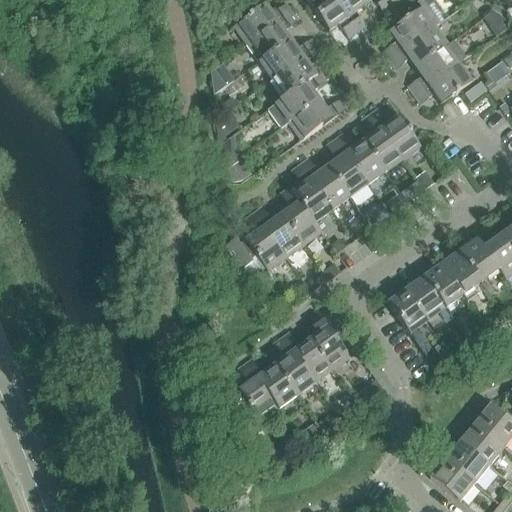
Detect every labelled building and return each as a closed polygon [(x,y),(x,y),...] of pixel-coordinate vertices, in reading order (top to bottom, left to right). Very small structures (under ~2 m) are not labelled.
[(262,0),(238,0),(235,3),(243,14),(246,12),(250,17),(232,29),(246,48),(292,14),(286,5),(272,16),(265,6),(264,6),(261,1),(262,0)] [(357,35),(332,0),(307,0),(305,2),(329,34),(339,27),(349,41),(357,35)] [(358,0),(332,0),(357,35),(366,29),(356,15),(365,8),(358,0)] [(392,10),(385,0),(358,0),(365,8),(374,2),(384,16),(392,10)] [(385,0),(392,10),(401,3),(398,0),(385,0)] [(381,54),(388,63),(434,29),(421,11),(388,35),(395,44),(381,54)] [(246,48),(258,66),(291,42),(285,33),(299,23),(292,14),(246,48)] [(408,62),(414,71),(447,47),(434,29),(388,63),(394,72),(408,62)] [(258,66),(271,83),(318,49),(311,41),(297,51),(291,42),(258,66)] [(407,89),(413,98),(459,65),(466,60),(454,42),(447,47),(414,71),(421,79),(407,89)] [(271,83),(283,100),(283,101),(317,77),(310,68),(324,58),(318,49),(271,83)] [(459,65),(413,98),(419,107),(433,97),(440,106),(473,83),(459,65)] [(283,100),(274,107),(287,126),(320,102),(313,93),(327,83),(321,74),(317,77),(283,101),(283,100)] [(320,102),(287,126),(300,144),(347,111),(340,101),(326,111),(320,102)] [(369,116),(402,163),(421,150),(397,117),(388,124),(378,110),(369,116)] [(218,122),(224,130),(234,123),(228,114),(218,122)] [(370,136),(361,143),(385,175),(402,163),(369,116),(360,122),(370,136)] [(343,135),(334,141),(367,188),(385,175),(361,143),(353,149),(343,135)] [(335,162),(326,168),(350,201),(367,188),(334,141),(325,148),(335,162)] [(308,160),(299,167),(333,213),(350,201),(326,168),(318,174),(308,160)] [(300,187),(292,193),(291,194),(315,226),(333,213),(299,167),(290,173),(300,187)] [(427,179),(419,185),(424,192),(432,187),(427,179)] [(290,210),(280,216),(304,249),(322,236),(315,226),(291,194),(292,193),(289,189),(280,196),(290,210)] [(411,194),(404,199),(407,205),(415,199),(411,194)] [(399,199),(388,207),(393,215),(405,207),(399,199)] [(379,207),(363,218),(372,230),(388,219),(379,207)] [(262,208),(253,215),(286,262),(304,249),(280,216),(272,222),(262,208)] [(286,262),(253,215),(244,221),(254,235),(244,242),(245,243),(240,247),(235,241),(224,249),(241,272),(252,264),(250,262),(256,258),(268,275),(286,262)] [(511,228),(500,237),(511,254),(511,228)] [(511,254),(500,237),(483,250),(482,250),(499,273),(506,283),(511,278),(511,254)] [(476,240),(457,253),(481,286),(499,273),(482,250),(483,250),(476,240)] [(457,253),(440,266),(463,299),(481,286),(457,253)] [(440,266),(422,279),(446,311),(463,299),(440,266)] [(422,279),(405,291),(428,324),(446,311),(422,279)] [(428,324),(405,291),(386,304),(410,337),(428,324)] [(315,335),(308,341),(331,374),(350,360),(316,314),(305,322),(315,335)] [(288,334),(280,340),(314,386),(331,374),(308,341),(298,348),(288,334)] [(280,361),(273,366),(296,399),(314,386),(280,340),(270,347),(280,361)] [(253,359),(245,365),(279,412),(296,399),(273,366),(263,373),(253,359)] [(279,412),(245,365),(236,371),(247,386),(232,397),(221,382),(211,390),(247,439),(256,432),(254,429),(279,412)] [(511,427),(488,408),(473,427),(503,451),(511,439),(511,427)] [(327,417),(315,426),(322,435),(333,426),(327,417)] [(459,445),(489,469),(503,451),(473,427),(459,445)] [(459,445),(445,462),(474,486),(489,469),(459,445)] [(474,486),(445,462),(430,481),(459,505),(474,486)] [(511,496),(509,494),(499,507),(505,511),(511,503),(511,496)]
